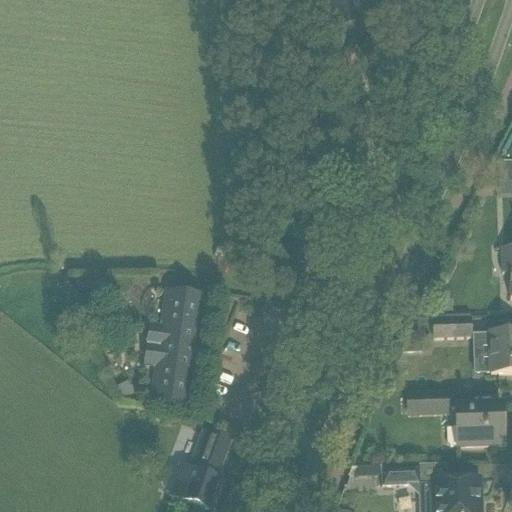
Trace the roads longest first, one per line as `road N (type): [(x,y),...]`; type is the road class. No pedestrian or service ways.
road 1 (secondary): [(378,319),(511,0)]
road 2 (secondary): [(477,0),(349,305)]
road 3 (track): [(318,290),(282,0)]
road 4 (secondary): [(349,305),(261,511)]
road 5 (secondary): [(300,511),(378,319)]
